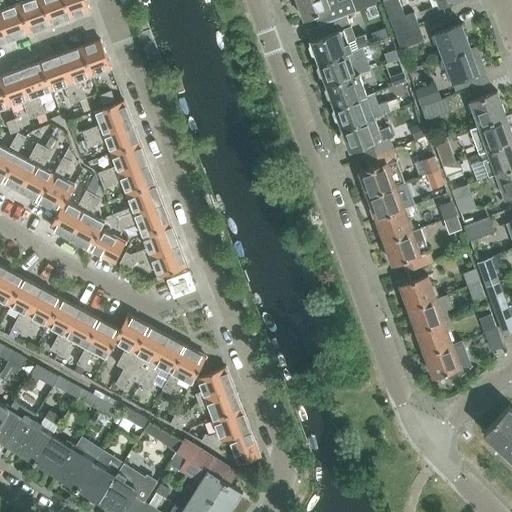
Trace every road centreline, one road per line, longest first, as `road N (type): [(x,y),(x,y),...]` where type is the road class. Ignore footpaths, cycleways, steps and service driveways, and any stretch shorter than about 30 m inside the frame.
road 1 (residential): [(424,445),(354,285),(253,0)]
road 2 (residential): [(219,287),(114,16)]
road 3 (residential): [(219,287),(155,309),(0,223)]
road 4 (residential): [(268,511),(283,481),(280,445),(219,287)]
road 5 (residential): [(0,57),(114,16)]
